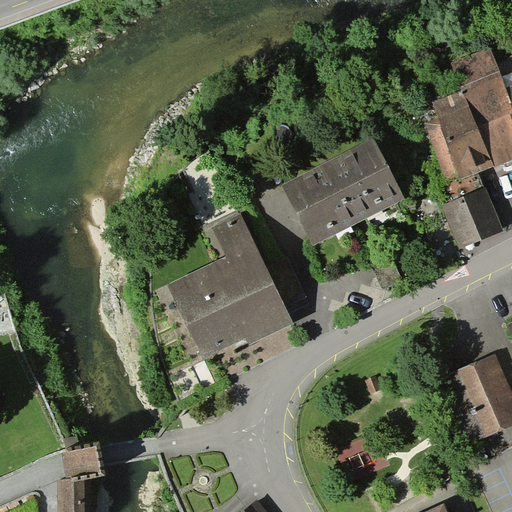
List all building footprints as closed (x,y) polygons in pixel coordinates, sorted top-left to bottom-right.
[(418,121),(447,185),(511,155),(511,124),(511,123),(511,108),(485,49),(449,66),(460,90),(431,103),(436,113),(418,121)] [(374,141),(278,185),(305,243),(401,199),(374,141)] [(481,189),(440,208),(458,248),(499,229),(481,189)] [(222,257),(164,284),(198,360),(285,321),(237,215),(209,228),(222,257)] [(391,257),(372,266),(383,289),(402,279),(391,257)] [(511,311),(502,316),(511,336),(511,311)] [(511,426),(511,400),(492,357),(459,369),(484,439),(511,426)] [(99,437),(65,446),(64,464),(66,475),(58,479),(94,475),(105,473),(101,455),(99,437)] [(88,511),(94,475),(58,479),(55,511),(88,511)]
